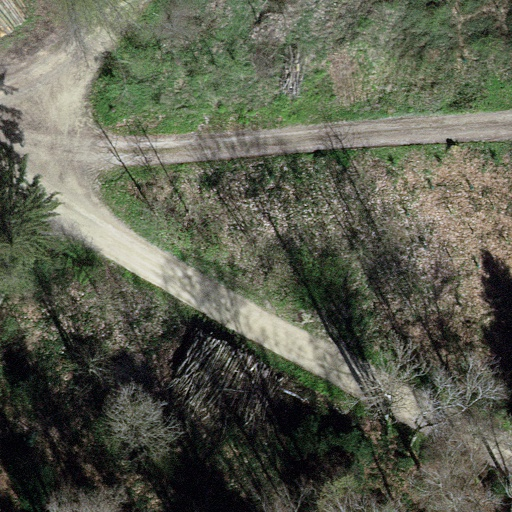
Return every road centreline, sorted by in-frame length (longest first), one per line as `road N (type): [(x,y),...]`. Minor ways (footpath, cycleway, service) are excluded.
road 1 (unclassified): [(0,173),(350,378),(511,455)]
road 2 (track): [(0,171),(511,123)]
road 3 (track): [(0,167),(136,0)]
